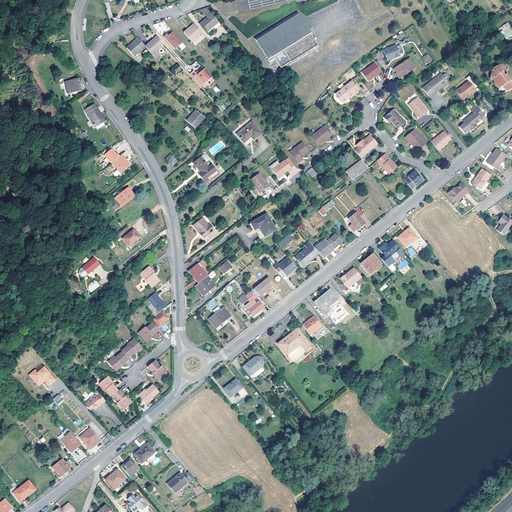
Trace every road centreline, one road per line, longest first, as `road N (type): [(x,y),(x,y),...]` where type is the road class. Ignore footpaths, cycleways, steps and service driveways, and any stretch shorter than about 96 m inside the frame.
road 1 (tertiary): [(206,362),(438,182)]
road 2 (residential): [(87,67),(152,163),(171,222),(179,337)]
road 3 (tertiary): [(31,511),(148,419),(185,377)]
road 4 (residential): [(279,188),(366,124),(438,182)]
road 5 (residential): [(192,0),(118,29),(87,67)]
road 6 (unknown): [(171,222),(265,144)]
